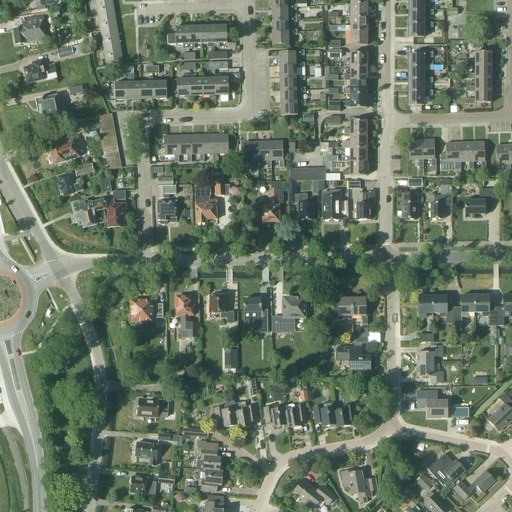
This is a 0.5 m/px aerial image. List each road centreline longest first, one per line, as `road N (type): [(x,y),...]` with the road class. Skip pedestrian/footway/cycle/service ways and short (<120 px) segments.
road 1 (residential): [(145,262),(142,124),(246,112),(245,5)]
road 2 (unclassified): [(88,511),(99,371),(83,314),(57,269)]
road 3 (unclassified): [(386,258),(145,262)]
road 4 (residential): [(387,429),(386,258)]
road 5 (residential): [(256,511),(282,462),(387,429)]
road 6 (primary): [(37,468),(15,328)]
road 7 (residential): [(386,258),(389,119)]
road 8 (primary): [(0,346),(37,468)]
road 9 (unclassified): [(511,255),(386,258)]
road 10 (residential): [(57,269),(0,161)]
road 11 (residential): [(389,119),(511,116)]
